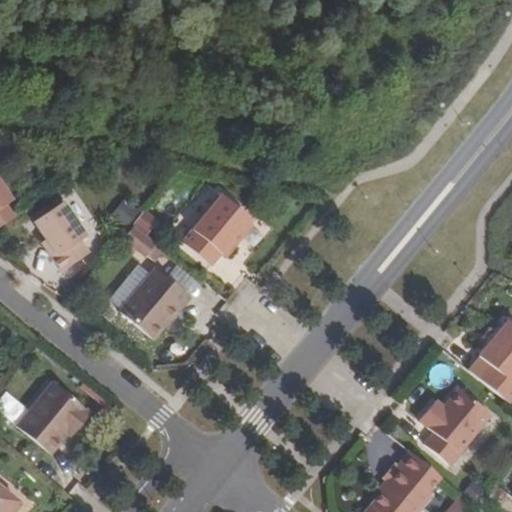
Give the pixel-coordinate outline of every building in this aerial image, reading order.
[(0,226),(13,218),(4,204),(10,199),(0,184),(0,226)] [(247,219),(219,196),(180,243),(209,266),(218,254),(224,258),(235,246),(230,241),(246,221),(247,219)] [(123,225),(136,210),(124,200),(111,215),(123,225)] [(50,258),(59,271),(86,254),(77,240),(83,235),(61,202),(32,222),(43,239),(54,255),(50,258)] [(230,241),(235,246),(251,225),(246,221),(230,241)] [(121,242),(154,266),(164,252),(131,228),(121,242)] [(39,242),(50,258),(54,255),(43,239),(39,242)] [(186,292),(194,282),(174,268),(167,278),(186,292)] [(155,270),(119,313),(152,341),(168,322),(169,323),(190,298),(155,270)] [(478,381),(507,405),(511,398),(511,384),(509,383),(511,379),(511,327),(506,323),(478,358),(489,367),(478,381)] [(16,427),(50,455),(67,434),(73,427),(77,430),(90,414),(52,383),(16,427)] [(450,467),(496,412),(463,385),(444,408),(439,414),(432,408),(419,422),(434,435),(424,446),(450,467)] [(439,414),(444,408),(436,402),(432,408),(439,414)] [(71,437),(77,430),(73,427),(67,434),(71,437)] [(417,511),(431,496),(427,493),(439,478),(409,453),(397,468),(393,465),(382,478),(389,483),(380,495),(370,506),(364,511),(417,511)] [(380,495),(389,483),(385,481),(377,492),(380,495)] [(0,511),(11,511),(18,504),(0,488),(0,511)] [(456,496),(444,511),(466,511),(471,507),(456,496)]
